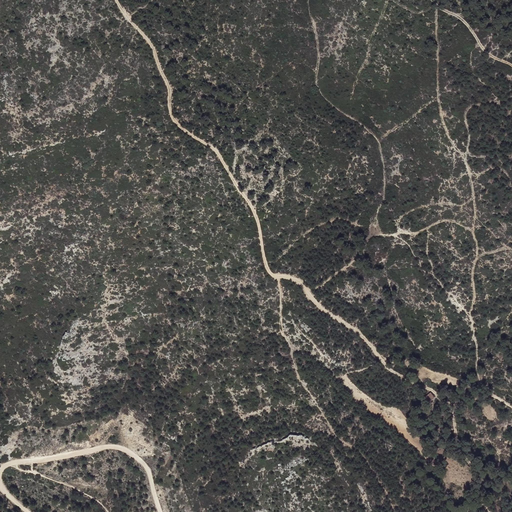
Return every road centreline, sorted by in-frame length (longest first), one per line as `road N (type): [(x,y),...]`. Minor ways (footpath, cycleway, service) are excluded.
road 1 (track): [(488,511),(444,402),(384,367),(365,339),(308,298),(302,282),(267,266),(242,193),(216,148),(174,118),(151,46),(116,0)]
road 2 (track): [(511,406),(495,397),(476,365),(471,177),(444,122),(436,3)]
road 3 (track): [(161,511),(144,461),(121,447),(5,464),(0,475)]
